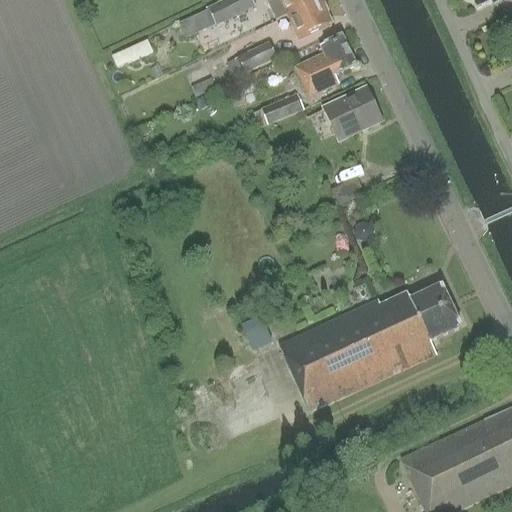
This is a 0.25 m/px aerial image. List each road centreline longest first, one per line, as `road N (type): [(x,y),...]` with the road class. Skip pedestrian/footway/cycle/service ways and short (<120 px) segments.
road 1 (tertiary): [(511,338),(352,0)]
road 2 (residential): [(511,159),(437,0)]
